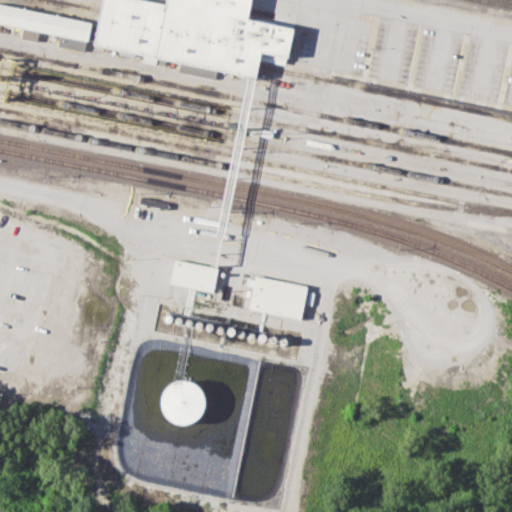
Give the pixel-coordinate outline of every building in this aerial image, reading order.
[(100,0),(92,47),(255,75),(258,56),(285,60),(291,24),(247,16),(249,0),(164,0),(164,3),(148,0),(100,0)] [(0,3),(90,23),(86,41),(0,22),(0,3)] [(20,39),(36,41),(37,31),(22,29),(20,39)] [(85,40),(58,36),(56,46),(83,50),(85,40)] [(168,282),(211,292),(217,268),(173,258),(168,282)] [(306,286),(253,275),(247,308),(299,319),(306,286)] [(163,380),(162,421),(201,422),(202,382),(163,380)]
